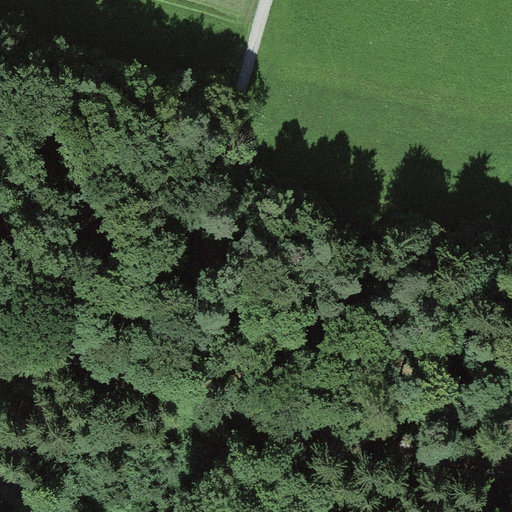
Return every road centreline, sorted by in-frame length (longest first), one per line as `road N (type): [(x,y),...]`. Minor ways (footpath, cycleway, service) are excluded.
road 1 (track): [(0,423),(296,405),(511,454)]
road 2 (track): [(275,0),(221,171),(172,219),(0,274)]
